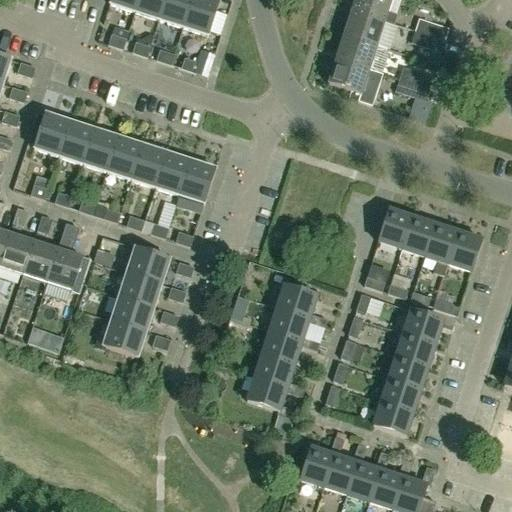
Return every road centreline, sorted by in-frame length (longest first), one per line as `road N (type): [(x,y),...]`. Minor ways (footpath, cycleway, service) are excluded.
road 1 (residential): [(450,463),(310,421),(393,156)]
road 2 (residential): [(271,122),(0,30)]
road 3 (residential): [(271,122),(233,252),(211,265),(178,384)]
road 4 (residential): [(511,274),(450,463)]
